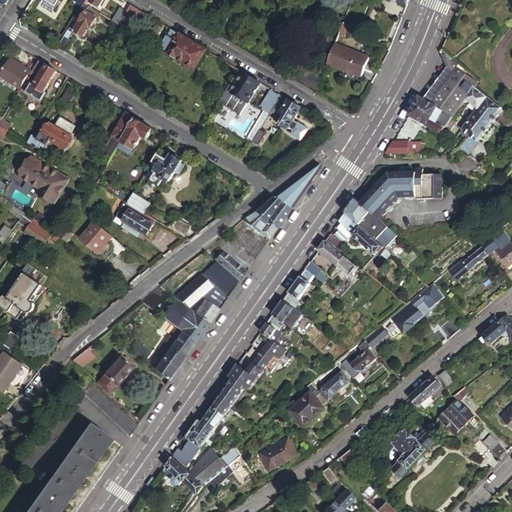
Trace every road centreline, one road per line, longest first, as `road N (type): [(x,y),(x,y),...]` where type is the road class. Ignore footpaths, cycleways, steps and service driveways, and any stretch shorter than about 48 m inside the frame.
road 1 (secondary): [(104,511),(368,134)]
road 2 (residential): [(0,427),(64,354),(265,186)]
road 3 (residential): [(243,511),(306,469),(511,294)]
road 4 (residential): [(4,26),(265,186)]
road 5 (residential): [(144,0),(368,134)]
road 6 (secondary): [(368,134),(435,0)]
